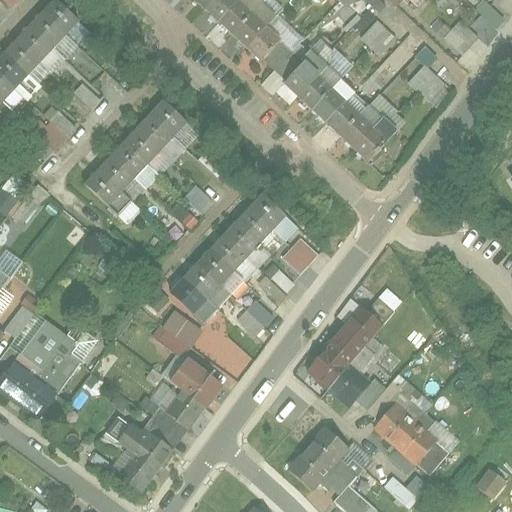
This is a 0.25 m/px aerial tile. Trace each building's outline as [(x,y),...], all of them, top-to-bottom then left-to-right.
[(0,89),(71,14),(55,0),(35,0),(0,38),(0,89)] [(237,0),(191,0),(253,58),(275,35),(237,0)] [(367,13),(349,30),(358,39),(376,22),(367,13)] [(377,22),(360,40),(378,59),(396,41),(377,22)] [(403,43),(382,65),(392,74),(413,52),(403,43)] [(296,53),(275,76),(361,157),(383,134),(296,53)] [(407,85),(435,110),(451,93),(423,68),(407,85)] [(96,203),(183,110),(158,86),(70,179),(96,203)] [(41,120),(42,120),(23,142),(46,162),(75,129),(51,109),(41,120)] [(511,166),(501,174),(511,189),(511,166)] [(0,213),(5,218),(17,202),(0,189),(0,213)] [(185,308),(273,215),(247,191),(159,284),(185,308)] [(23,203),(15,219),(25,224),(33,208),(23,203)] [(297,277),(317,258),(300,240),(280,260),(297,277)] [(2,250),(0,253),(0,315),(10,300),(1,294),(21,263),(2,250)] [(299,366),(342,404),(364,379),(341,359),(375,319),(350,299),(319,335),(319,342),(299,366)] [(169,344),(175,349),(195,323),(167,301),(158,312),(162,315),(150,330),(169,344)] [(253,339),(274,319),(257,301),(236,322),(253,339)] [(108,471),(130,488),(217,376),(182,350),(180,353),(175,349),(169,344),(152,366),(163,374),(161,377),(172,385),(143,423),(127,411),(107,435),(125,449),(108,471)] [(0,364),(0,388),(28,410),(51,381),(11,350),(0,364)] [(389,396),(365,423),(406,459),(430,432),(389,396)] [(324,431),(288,473),(313,494),(320,487),(336,501),(347,488),(356,477),(340,464),(349,453),(324,431)] [(392,479),(383,489),(408,511),(417,501),(392,479)] [(367,511),(371,509),(347,488),(336,501),(333,504),(341,511),(367,511)]
